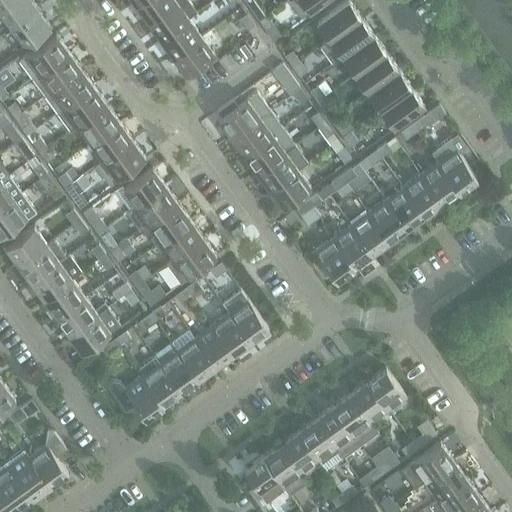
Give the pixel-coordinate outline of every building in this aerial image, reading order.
[(31,0),(10,0),(0,7),(0,13),(10,28),(37,8),(31,0)] [(175,0),(138,0),(135,3),(147,20),(175,0)] [(175,0),(147,20),(160,38),(189,17),(188,17),(196,11),(188,0),(175,0)] [(289,0),(300,14),(304,13),(306,16),(314,10),(312,8),(323,0),(289,0)] [(361,16),(349,0),(343,0),(316,20),(329,37),(330,38),(361,16)] [(266,14),(259,4),(252,9),(259,20),(266,14)] [(23,46),(50,26),(37,8),(10,28),(23,46)] [(239,18),(247,28),(254,23),(247,12),(239,18)] [(274,25),(266,14),(259,20),(266,30),(274,25)] [(331,63),(342,55),(342,56),(373,33),(361,16),(330,38),(329,37),(318,45),(331,63)] [(201,35),(201,34),(189,17),(160,38),(173,55),(201,35)] [(273,40),(281,34),(274,25),(266,30),(273,40)] [(209,28),(201,34),(201,35),(173,55),(186,73),(214,52),(206,42),(214,35),(209,28)] [(55,33),(27,53),(19,59),(32,77),(69,51),(55,33)] [(355,73),(386,51),(373,33),(342,56),(355,73)] [(300,60),(292,50),(284,55),(292,66),(300,60)] [(45,95),(81,68),(69,51),(32,77),(45,95)] [(362,94),(367,91),(368,91),(399,68),(386,51),(355,73),(362,83),(357,87),(362,94)] [(292,66),(299,75),(307,70),(300,60),(292,66)] [(282,62),(272,70),(290,94),(293,92),(300,86),(282,62)] [(57,112),(94,86),(81,68),(45,95),(57,112)] [(399,68),(368,91),(380,108),(411,86),(399,68)] [(324,80),(317,84),(325,95),(331,91),(324,80)] [(325,95),(317,84),(310,90),(317,100),(325,95)] [(70,130),(107,103),(94,86),(57,112),(70,130)] [(293,92),(300,102),(307,96),(300,86),(293,92)] [(393,126),(424,104),(411,86),(380,108),(393,126)] [(246,97),(218,118),(231,136),(270,108),(256,90),(246,97)] [(317,100),(325,110),(332,105),(325,95),(317,100)] [(14,101),(6,106),(14,117),(21,111),(14,101)] [(91,141),(119,121),(107,103),(70,130),(78,124),(91,141)] [(231,136),(244,154),(282,126),(270,108),(231,136)] [(21,127),(29,122),(21,111),(14,117),(21,127)] [(318,111),(310,116),(318,127),(325,121),(318,111)] [(416,130),(426,123),(421,116),(411,123),(416,130)] [(342,119),(335,125),(343,135),(350,130),(342,119)] [(103,159),(132,138),(119,121),(91,141),(103,159)] [(325,136),(332,131),(325,121),(318,127),(325,136)] [(411,123),(401,130),(406,138),(416,130),(411,123)] [(295,143),(282,126),(244,154),(257,171),(295,143)] [(14,127),(7,133),(14,143),(22,138),(14,127)] [(350,145),(357,140),(350,130),(343,135),(350,145)] [(39,136),(32,142),(39,152),(47,146),(39,136)] [(22,153),(29,148),(22,138),(14,143),(22,153)] [(95,164),(110,184),(118,179),(116,177),(145,156),(132,138),(103,159),(95,164)] [(381,156),(392,149),(386,141),(376,148),(381,156)] [(308,161),(295,143),(257,171),(269,189),(298,168),(308,161)] [(47,162),(54,157),(47,146),(39,152),(47,162)] [(336,151),(343,162),(351,156),(343,146),(336,151)] [(477,176),(456,147),(438,160),(459,189),(477,176)] [(376,148),(365,156),(371,163),(381,156),(376,148)] [(459,189),(438,160),(420,173),(441,202),(459,189)] [(47,173),(39,162),(32,167),(40,178),(47,173)] [(129,209),(126,211),(127,212),(165,184),(152,166),(123,186),(122,184),(114,189),(129,209)] [(346,181),(357,174),(351,166),(341,174),(346,181)] [(269,189),(282,206),(311,186),(298,168),(269,189)] [(65,171),(57,177),(65,187),(83,174),(82,172),(71,180),(65,171)] [(40,193),(47,188),(54,182),(47,173),(40,178),(32,183),(40,193)] [(403,185),(424,215),(441,202),(420,173),(403,185)] [(80,192),(90,184),(83,174),(65,187),(80,207),(87,202),(80,192)] [(341,174),(331,181),(336,189),(346,181),(341,174)] [(0,206),(13,197),(1,179),(0,180),(0,206)] [(165,184),(127,212),(139,229),(177,202),(165,184)] [(385,198),(406,227),(424,215),(403,185),(385,198)] [(311,206),(321,199),(316,192),(306,199),(311,206)] [(0,234),(27,215),(13,197),(0,206),(0,234)] [(368,211),(389,240),(406,227),(385,198),(368,211)] [(306,199),(296,206),(301,214),(311,206),(306,199)] [(155,244),(190,219),(177,202),(139,229),(149,222),(157,233),(150,237),(155,244)] [(106,226),(91,206),(83,212),(98,233),(106,226)] [(73,208),(65,213),(73,224),(80,218),(73,208)] [(350,223),(371,253),(389,240),(368,211),(350,223)] [(80,234),(88,228),(80,218),(73,224),(80,234)] [(159,251),(167,247),(174,257),(203,236),(190,219),(155,244),(159,251)] [(333,236),(354,265),(371,253),(350,223),(333,236)] [(33,224),(5,245),(18,263),(53,238),(46,243),(33,224)] [(118,245),(107,230),(100,236),(110,250),(118,245)] [(179,281),(216,254),(203,236),(174,257),(182,267),(174,273),(179,281)] [(314,249),(336,279),(354,265),(333,236),(314,249)] [(59,260),(65,255),(53,238),(18,263),(31,281),(59,260)] [(118,245),(125,255),(134,248),(127,238),(118,245)] [(98,243),(91,248),(98,259),(106,253),(98,243)] [(118,260),(125,255),(118,245),(110,250),(118,260)] [(59,260),(31,281),(43,298),(72,278),(72,277),(81,270),(69,253),(65,255),(59,260)] [(105,269),(113,263),(106,253),(98,259),(105,269)] [(220,261),(210,269),(215,276),(226,268),(220,261)] [(136,269),(128,275),(135,285),(143,280),(136,269)] [(56,316),(84,295),(72,278),(43,298),(56,316)] [(123,278),(116,283),(123,294),(131,288),(123,278)] [(201,287),(195,279),(185,287),(190,294),(201,287)] [(143,295),(151,290),(143,280),(135,285),(143,295)] [(175,294),(180,301),(190,294),(185,287),(175,294)] [(131,304),(138,298),(131,288),(123,294),(131,304)] [(268,327),(240,288),(222,301),(250,340),(268,327)] [(107,305),(97,312),(84,295),(56,316),(69,333),(107,306),(107,305)] [(229,311),(212,324),(233,353),(250,340),(222,301),(222,302),(229,311)] [(166,312),(160,305),(150,312),(155,319),(166,312)] [(82,351),(120,324),(107,306),(69,333),(82,351)] [(140,319),(145,326),(155,319),(150,312),(140,319)] [(212,324),(194,336),(215,365),(233,353),(212,324)] [(172,342),(198,378),(215,365),(194,336),(194,337),(188,329),(172,342)] [(130,337),(125,330),(115,337),(120,344),(130,337)] [(105,344),(110,352),(120,344),(115,337),(105,344)] [(198,378),(172,342),(155,355),(181,391),(198,378)] [(137,368),(142,374),(163,403),(181,391),(155,355),(137,368)] [(406,396),(385,366),(367,379),(388,409),(406,396)] [(135,403),(145,417),(163,403),(142,374),(125,387),(122,383),(118,381),(114,379),(110,380),(105,383),(125,410),(135,403)] [(378,431),(371,421),(388,409),(367,379),(350,392),(378,431)] [(0,410),(15,399),(2,382),(0,383),(0,410)] [(350,392),(332,405),(361,444),(378,431),(350,392)] [(343,456),(361,444),(332,405),(315,417),(338,450),(343,456)] [(20,406),(9,414),(15,421),(25,414),(20,406)] [(437,415),(431,419),(435,425),(441,421),(437,415)] [(315,417),(297,430),(319,459),(321,462),(326,469),(343,456),(338,450),(315,417)] [(30,455),(24,448),(24,449),(50,485),(68,472),(55,455),(66,447),(54,430),(50,428),(47,428),(46,441),(47,443),(30,455)] [(301,472),(319,459),(297,430),(280,442),(301,472)] [(426,440),(421,433),(411,440),(416,447),(426,440)] [(401,448),(406,455),(416,447),(411,440),(401,448)] [(453,459),(440,441),(401,469),(414,487),(424,480),(453,459)] [(280,442),(263,455),(284,484),(290,494),(308,481),(301,472),(280,442)] [(6,461),(33,498),(50,485),(24,449),(6,461)] [(263,455),(244,468),(265,498),(284,484),(263,455)] [(392,465),(386,458),(376,465),(382,473),(392,465)] [(437,498),(466,477),(453,459),(424,480),(437,498)] [(0,465),(0,489),(15,510),(33,498),(6,461),(0,465)] [(365,473),(371,480),(382,473),(376,465),(365,473)] [(454,511),(479,494),(466,477),(437,498),(430,502),(429,503),(434,511),(454,511)] [(356,491),(351,484),(341,491),(347,498),(356,491)] [(0,511),(12,511),(15,510),(0,489),(0,511)] [(341,491),(331,498),(336,506),(347,498),(341,491)] [(491,511),(479,494),(454,511),(491,511)] [(388,495),(379,501),(385,509),(394,503),(388,495)] [(387,511),(395,511),(399,510),(394,503),(385,509),(387,511)]
